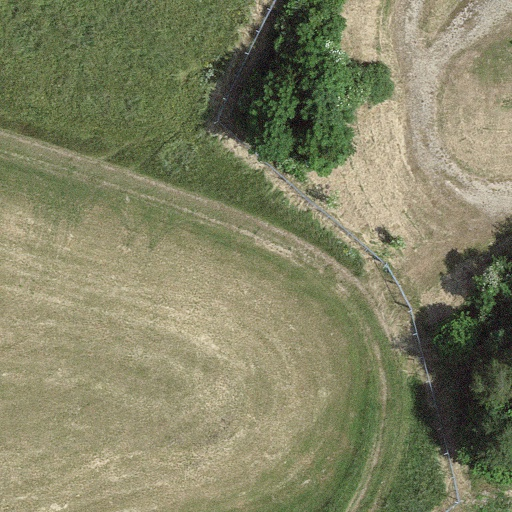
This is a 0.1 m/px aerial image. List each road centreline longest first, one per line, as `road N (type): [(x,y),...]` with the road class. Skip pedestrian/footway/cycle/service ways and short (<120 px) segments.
road 1 (track): [(0,143),(263,228),(350,285),(384,352),(387,438),(358,511)]
road 2 (track): [(511,190),(493,194),(436,157),(420,95),(420,0)]
